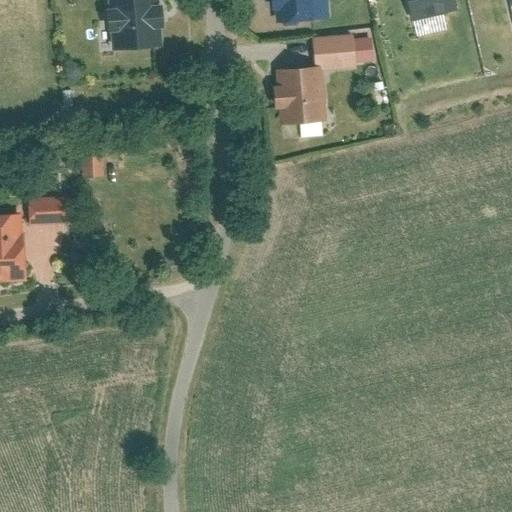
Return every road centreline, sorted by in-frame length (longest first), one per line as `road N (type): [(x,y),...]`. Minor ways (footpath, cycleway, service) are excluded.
road 1 (residential): [(209,288),(226,171),(209,0)]
road 2 (unclassified): [(209,288),(161,397),(146,476),(154,511)]
road 3 (unclassified): [(0,319),(209,288)]
